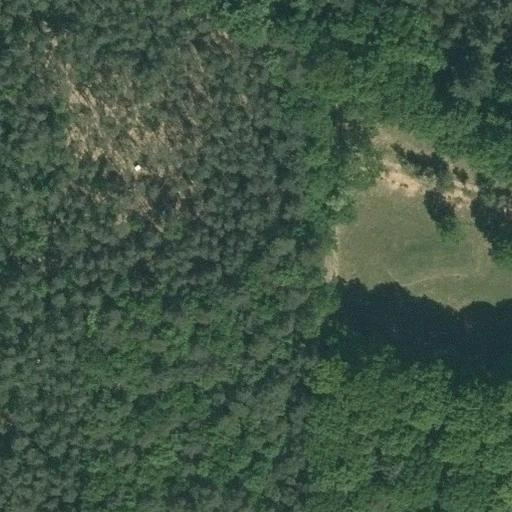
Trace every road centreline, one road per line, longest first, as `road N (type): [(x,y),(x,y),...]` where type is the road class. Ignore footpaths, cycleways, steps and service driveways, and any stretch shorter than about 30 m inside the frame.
road 1 (track): [(309,0),(308,511)]
road 2 (unclassified): [(511,95),(316,0)]
